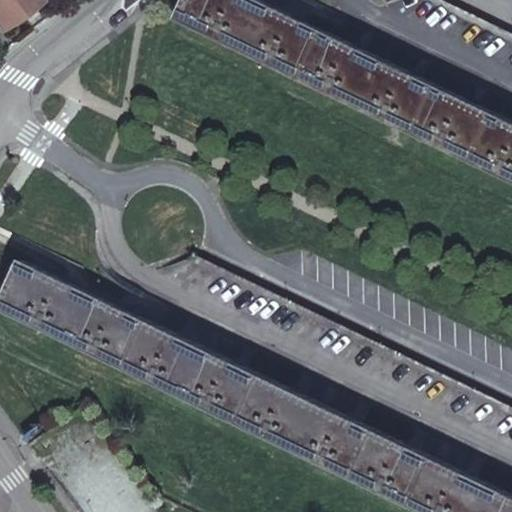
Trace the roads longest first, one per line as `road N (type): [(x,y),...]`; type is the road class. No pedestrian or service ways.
road 1 (residential): [(0,106),(120,193)]
road 2 (residential): [(111,0),(0,95)]
